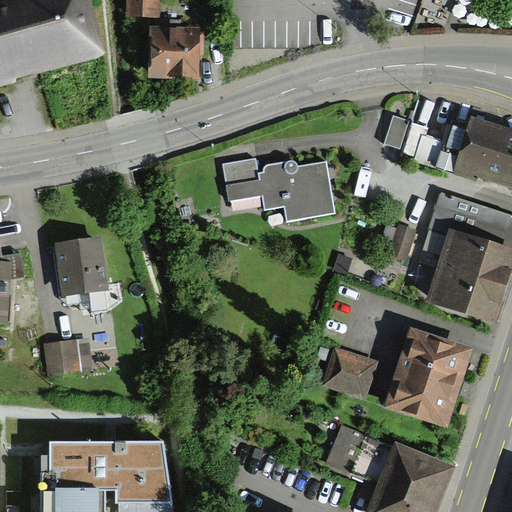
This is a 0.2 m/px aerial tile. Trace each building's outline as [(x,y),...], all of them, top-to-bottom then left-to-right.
[(0,0),(0,80),(96,53),(80,0),(0,0)] [(132,0),(132,16),(154,17),(154,0),(132,0)] [(156,33),(152,76),(197,80),(201,37),(156,33)] [(396,114),(388,143),(405,147),(413,119),(396,114)] [(480,175),(511,185),(511,127),(471,115),(453,173),(478,180),(480,175)] [(287,225),(333,215),(325,165),(298,169),(295,165),(267,169),(263,177),(256,178),(254,164),(222,169),(229,207),(263,200),(264,215),(286,212),(287,225)] [(427,302),(495,323),(511,268),(511,213),(441,192),(424,245),(443,252),(427,302)] [(402,260),(411,232),(396,227),(387,255),(402,260)] [(101,239),(54,245),(60,296),(65,295),(66,303),(81,301),(82,307),(91,306),(92,309),(106,307),(103,289),(107,289),(101,239)] [(11,280),(25,279),(20,253),(3,255),(0,240),(0,324),(9,325),(11,280)] [(347,274),(352,259),(340,255),(335,270),(347,274)] [(387,408),(446,427),(472,349),(413,329),(387,408)] [(93,372),(89,341),(45,347),(50,378),(93,372)] [(367,401),(380,360),(334,345),(321,386),(367,401)] [(367,511),(437,511),(456,464),(395,440),(394,444),(341,423),(325,464),(378,485),(367,511)] [(48,462),(41,462),(43,511),(173,511),(169,448),(48,445),(48,462)]
